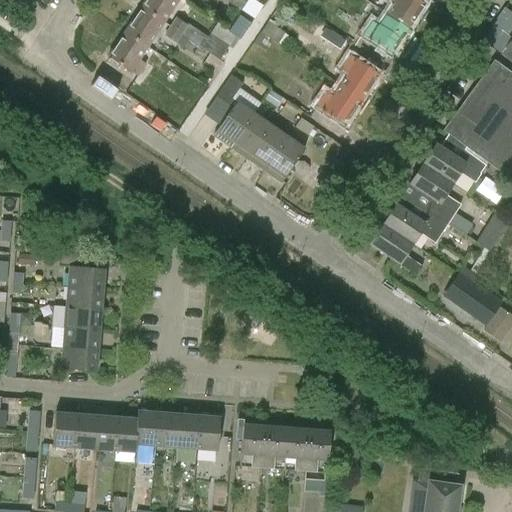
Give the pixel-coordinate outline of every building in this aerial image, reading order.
[(178,0),(145,0),(140,8),(163,23),(178,0)] [(224,0),(254,19),(262,7),(251,0),(224,0)] [(387,0),(394,4),(386,15),(409,30),(425,6),(416,0),(387,0)] [(163,23),(140,8),(124,33),(146,48),(163,23)] [(409,30),(386,15),(379,26),(372,22),(363,36),(392,55),(409,30)] [(175,18),(169,28),(181,37),(219,61),(229,47),(210,35),(208,38),(175,18)] [(249,27),(237,20),(229,32),(241,40),(249,27)] [(261,32),(275,40),(281,30),(266,22),(261,32)] [(176,45),(181,37),(169,28),(164,36),(176,45)] [(327,30),(322,39),(339,50),(345,41),(327,30)] [(492,47),(502,54),(511,60),(511,38),(511,39),(502,32),(492,47)] [(138,60),(146,48),(124,33),(107,57),(137,77),(145,64),(138,60)] [(347,75),(339,86),(362,101),(378,76),(349,57),(340,70),(347,75)] [(511,177),(511,75),(494,62),(466,100),(444,130),(491,163),(487,169),(501,179),(505,173),(511,178),(511,177)] [(217,99),(232,108),(212,136),(230,148),(253,115),(233,101),(244,85),(231,77),(217,99)] [(345,126),(362,101),(339,86),(332,98),(325,93),(316,107),(345,126)] [(247,160),(270,126),(253,115),(230,148),(247,160)] [(264,172),(287,138),(270,126),(247,160),(264,172)] [(304,150),(287,138),(264,172),(281,183),(304,150)] [(435,145),(422,165),(451,185),(459,174),(473,183),(485,166),(464,151),(458,160),(435,145)] [(414,188),(406,199),(446,225),(447,224),(465,236),(472,225),(454,213),(460,205),(444,195),(451,185),(422,165),(409,184),(414,188)] [(395,205),(382,225),(412,245),(419,234),(433,244),(446,225),(406,199),(400,208),(395,205)] [(1,221),(1,231),(10,232),(11,222),(1,221)] [(405,255),(412,245),(382,225),(369,244),(415,275),(421,266),(405,255)] [(476,243),(489,252),(499,236),(486,228),(476,243)] [(0,241),(9,242),(10,232),(1,231),(0,231),(0,241)] [(33,255),(18,255),(18,264),(32,265),(33,255)] [(68,267),(67,290),(101,293),(103,269),(68,267)] [(462,267),(455,276),(471,287),(473,283),(472,277),(474,275),(462,267)] [(13,273),(12,284),(21,285),(22,274),(13,273)] [(473,283),(471,287),(455,276),(441,296),(478,322),(494,299),(473,283)] [(20,294),(21,285),(12,284),(11,293),(20,294)] [(101,293),(67,290),(65,309),(100,313),(101,293)] [(98,333),(100,313),(65,309),(53,308),(51,328),(63,330),(98,333)] [(511,327),(511,318),(498,309),(483,332),(500,344),(511,327)] [(9,314),(8,324),(18,325),(19,314),(9,314)] [(17,335),(18,325),(8,324),(8,334),(17,335)] [(98,333),(63,330),(62,349),(97,352),(98,333)] [(95,372),(97,352),(62,349),(60,369),(95,372)] [(15,355),(6,354),(5,365),(14,366),(15,355)] [(36,453),(40,412),(29,412),(26,452),(36,453)] [(135,446),(154,447),(157,414),(136,413),(136,421),(133,454),(135,454),(135,446)] [(174,449),(177,415),(157,414),(154,447),(174,449)] [(52,448),(73,450),(76,416),(54,415),(52,448)] [(177,415),(174,449),(194,450),(197,417),(177,415)] [(93,451),(96,418),(76,416),(73,450),(93,451)] [(219,418),(197,417),(194,450),(217,452),(219,418)] [(113,452),(116,419),(96,418),(93,451),(113,452)] [(133,454),(136,421),(116,419),(113,452),(133,454)] [(237,426),(242,427),(239,468),(327,474),(330,426),(237,420),(237,426)] [(355,467),(358,452),(338,449),(336,464),(355,467)] [(36,459),(25,459),(22,499),(33,500),(36,459)] [(330,474),(327,474),(324,474),(323,481),(304,480),(303,493),(327,494),(330,474)] [(427,483),(414,482),(410,511),(455,511),(459,486),(427,482),(427,483)] [(113,498),(111,511),(124,511),(125,499),(113,498)] [(54,511),(67,511),(68,505),(55,503),(54,511)]
